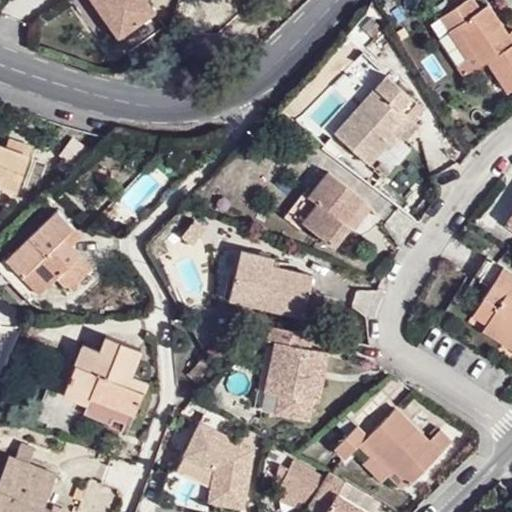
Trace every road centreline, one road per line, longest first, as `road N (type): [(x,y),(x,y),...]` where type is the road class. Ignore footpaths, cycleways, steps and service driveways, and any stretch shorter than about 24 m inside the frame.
road 1 (residential): [(125,511),(178,380),(179,346),(132,239),(244,125),(235,89)]
road 2 (residential): [(511,140),(425,248),(393,314),(397,351),(511,429)]
road 3 (secondary): [(235,89),(197,104),(151,108),(0,61)]
road 4 (secondary): [(335,0),(235,89)]
